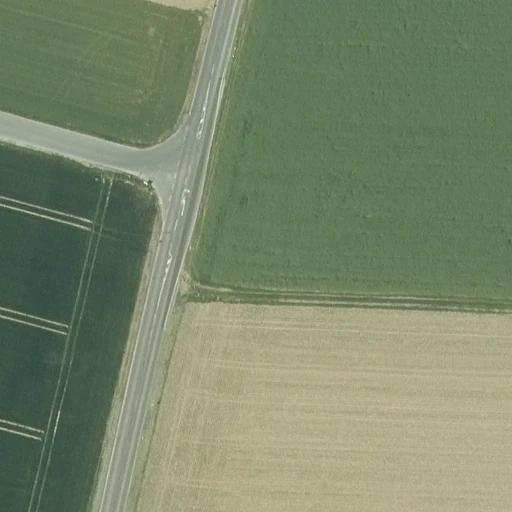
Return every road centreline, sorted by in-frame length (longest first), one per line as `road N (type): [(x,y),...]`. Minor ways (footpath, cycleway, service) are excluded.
road 1 (tertiary): [(112,511),(230,0)]
road 2 (track): [(511,311),(159,300)]
